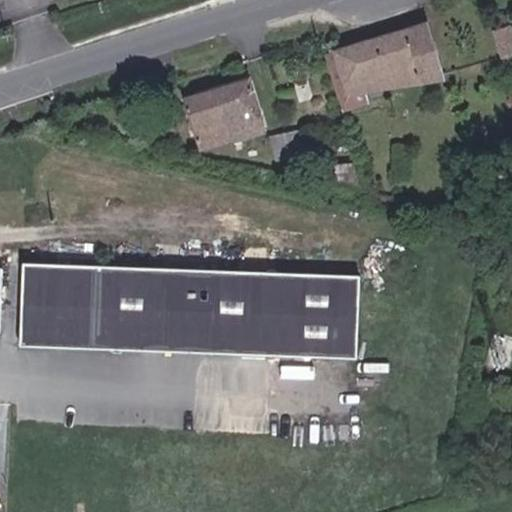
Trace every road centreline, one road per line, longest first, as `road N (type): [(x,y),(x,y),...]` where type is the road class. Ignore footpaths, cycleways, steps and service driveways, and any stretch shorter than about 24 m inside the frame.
road 1 (residential): [(272,0),(142,33),(0,85)]
road 2 (unknown): [(251,393),(0,373)]
